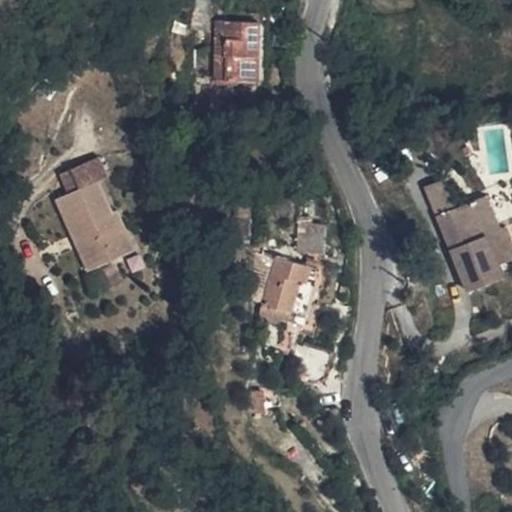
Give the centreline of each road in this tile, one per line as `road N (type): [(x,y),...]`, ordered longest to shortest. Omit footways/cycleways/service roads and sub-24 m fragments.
road 1 (tertiary): [(323,0),(309,56),(318,110),(362,202),(371,251),(360,411),(394,511)]
road 2 (residential): [(463,511),(451,435),(460,405),(473,388),(511,368)]
